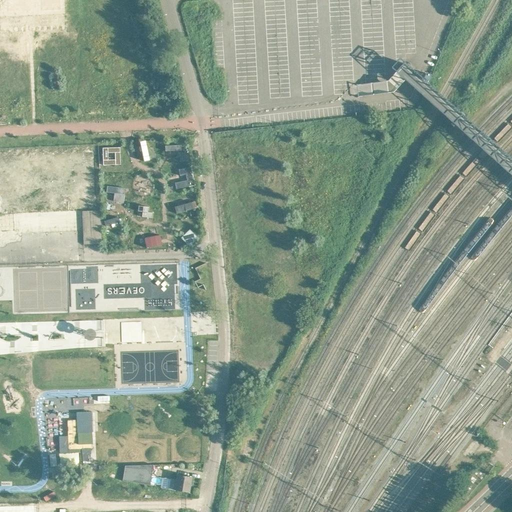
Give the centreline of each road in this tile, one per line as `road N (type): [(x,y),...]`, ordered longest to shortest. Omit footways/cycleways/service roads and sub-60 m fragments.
road 1 (residential): [(205,511),(223,345),(202,121)]
road 2 (residential): [(168,0),(202,121)]
